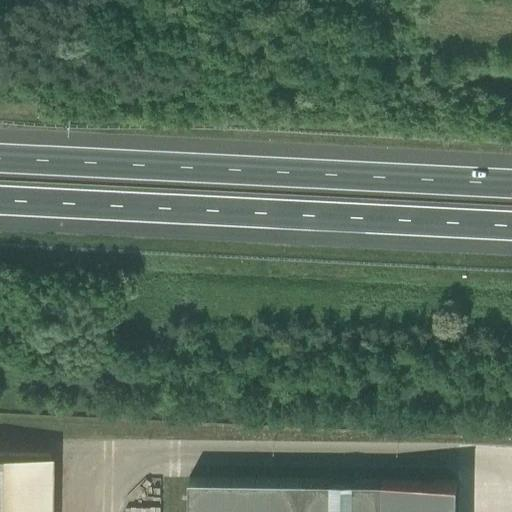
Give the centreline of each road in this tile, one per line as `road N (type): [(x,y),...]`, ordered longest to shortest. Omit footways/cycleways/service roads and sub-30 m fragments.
road 1 (motorway): [(511,181),(0,154)]
road 2 (motorway): [(0,197),(511,224)]
